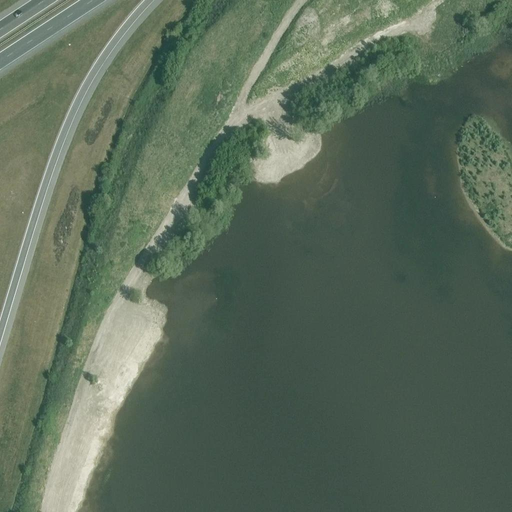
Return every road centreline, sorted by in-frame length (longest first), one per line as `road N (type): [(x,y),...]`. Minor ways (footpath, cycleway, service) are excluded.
road 1 (track): [(46,511),(111,313),(223,133)]
road 2 (motorway): [(0,342),(74,121),(99,69),(154,0)]
